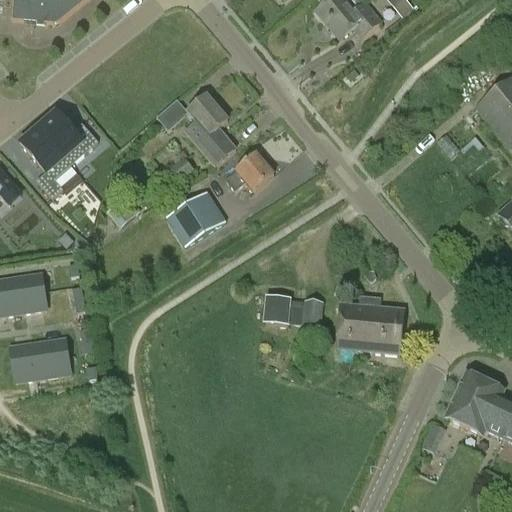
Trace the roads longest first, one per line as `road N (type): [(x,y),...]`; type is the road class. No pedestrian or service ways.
road 1 (tertiary): [(468,325),(201,0)]
road 2 (tertiary): [(370,511),(468,325)]
road 3 (residential): [(164,0),(0,127)]
